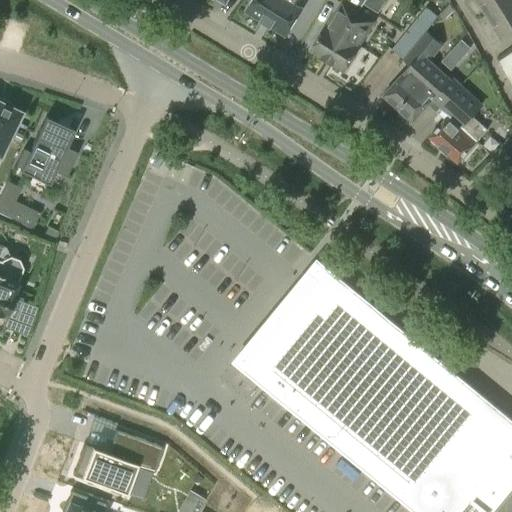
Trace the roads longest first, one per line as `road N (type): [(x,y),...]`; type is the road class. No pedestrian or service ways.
road 1 (secondary): [(511,286),(172,64)]
road 2 (residential): [(467,196),(159,0)]
road 3 (residential): [(145,108),(35,389)]
road 4 (residential): [(0,59),(145,108)]
road 5 (secondary): [(172,64),(67,0)]
